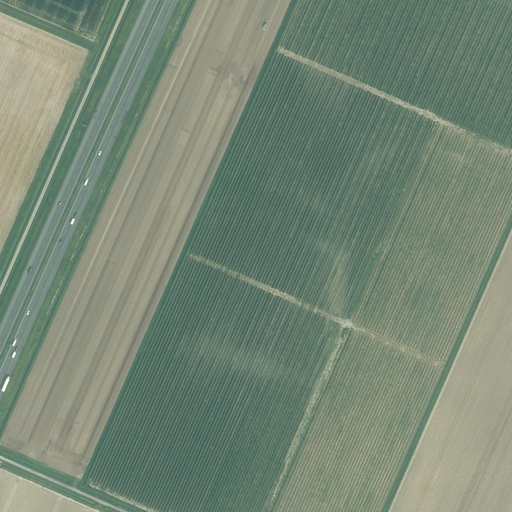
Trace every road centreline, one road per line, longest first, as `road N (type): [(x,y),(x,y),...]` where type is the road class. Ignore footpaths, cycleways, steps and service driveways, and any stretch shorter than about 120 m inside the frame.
road 1 (motorway): [(0,381),(170,0)]
road 2 (motorway): [(154,0),(0,345)]
road 3 (unclassified): [(127,0),(0,290)]
road 4 (unclassified): [(122,511),(0,457)]
